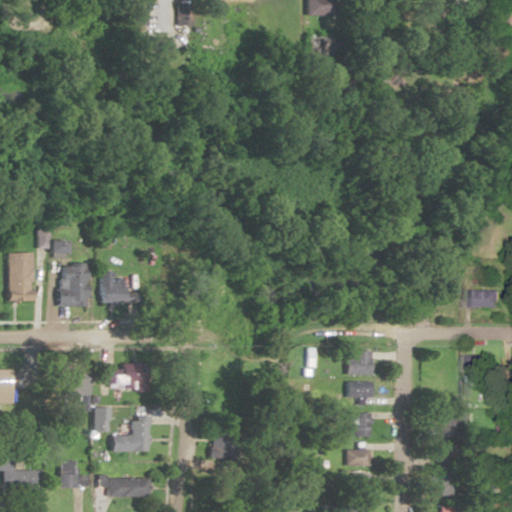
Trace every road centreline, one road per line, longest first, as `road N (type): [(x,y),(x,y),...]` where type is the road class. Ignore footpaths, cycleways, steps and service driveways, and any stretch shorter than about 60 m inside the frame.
road 1 (residential): [(415,335),(401,339),(396,355),(395,511)]
road 2 (residential): [(170,511),(183,352),(173,336)]
road 3 (residential): [(173,336),(0,337)]
